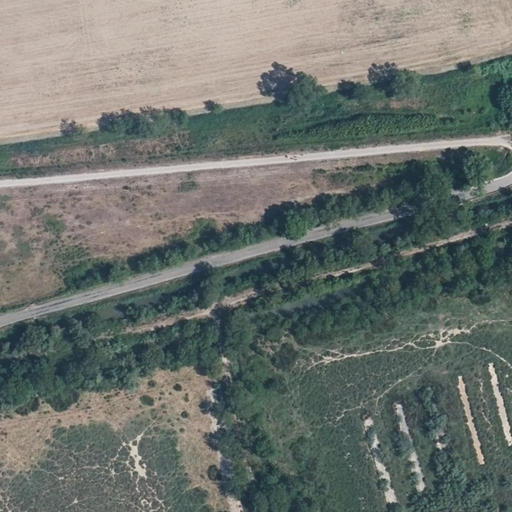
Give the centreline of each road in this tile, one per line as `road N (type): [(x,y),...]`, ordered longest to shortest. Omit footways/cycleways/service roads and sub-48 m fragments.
road 1 (unclassified): [(0,318),(511,178)]
road 2 (track): [(0,184),(511,141)]
